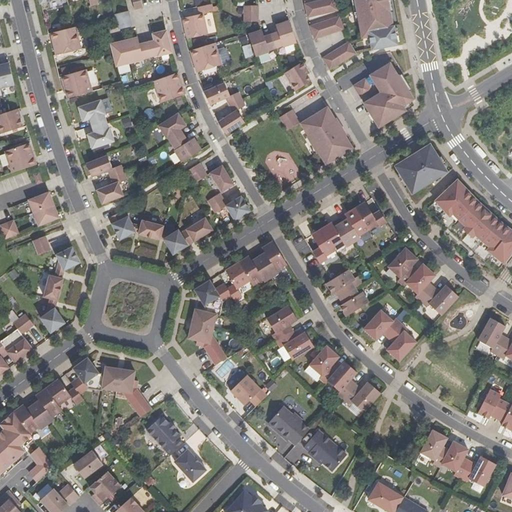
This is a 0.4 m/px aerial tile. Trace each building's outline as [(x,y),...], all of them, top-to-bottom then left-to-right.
[(143,8),(140,0),(132,0),(134,10),(143,8)] [(338,11),(334,0),(326,0),(305,4),(308,18),(338,11)] [(391,21),(387,0),(355,0),(359,19),(363,38),(370,36),(373,50),(397,45),(394,27),(392,27),(391,21)] [(208,34),(203,14),(214,12),(212,4),(197,7),(199,15),(183,18),(187,39),(208,34)] [(258,22),(258,6),(245,6),(245,22),(258,22)] [(132,27),(128,11),(115,14),(118,30),(132,27)] [(344,29),(339,16),(310,26),(314,39),(344,29)] [(297,43),(289,21),(276,25),(278,32),(271,34),(276,48),(283,46),(283,47),(297,43)] [(81,49),(76,27),(51,33),(53,41),(54,41),(56,48),(54,48),(56,55),(81,49)] [(269,51),(276,48),(271,34),(264,37),(262,30),(248,35),(256,56),(269,52),(269,51)] [(172,53),(166,31),(153,34),(154,41),(147,43),(150,57),(158,55),(158,56),(172,53)] [(150,57),(147,43),(140,45),(138,38),(125,41),(130,63),(143,60),(143,59),(150,57)] [(130,63),(125,41),(111,44),(116,66),(130,63)] [(222,65),(215,43),(190,51),(193,59),(195,58),(197,65),(195,66),(197,73),(222,65)] [(330,70),(356,54),(349,43),(323,59),(330,70)] [(310,73),(302,62),(284,73),(295,91),(312,81),(307,75),(310,73)] [(14,83),(9,63),(0,65),(0,84),(1,89),(15,86),(14,83)] [(403,106),(414,100),(391,63),(371,76),(381,93),(364,104),(379,128),(406,111),(403,106)] [(92,92),(86,70),(61,77),(64,85),(65,84),(67,91),(66,92),(68,99),(92,92)] [(154,82),(161,102),(161,103),(185,94),(182,86),(181,87),(178,80),(180,79),(178,73),(157,81),(154,82)] [(373,92),(365,79),(354,86),(362,99),(373,92)] [(204,92),(205,94),(210,105),(226,98),(229,106),(242,99),(239,93),(230,96),(225,83),(204,92)] [(176,99),(179,106),(187,103),(184,96),(176,99)] [(233,113),(226,118),(218,123),(226,135),(245,123),(237,110),(245,105),(242,99),(229,106),(233,113)] [(79,108),(81,116),(83,121),(90,119),(92,126),(106,122),(104,115),(105,114),(100,100),(79,108)] [(353,148),(346,137),(347,136),(336,118),(335,119),(328,108),(304,122),(301,124),(308,136),(307,136),(318,154),(319,153),(327,165),(353,148)] [(0,134),(23,127),(20,117),(21,117),(18,109),(0,114),(0,134)] [(301,123),(293,110),(280,118),(288,131),(301,123)] [(187,126),(186,125),(179,113),(159,126),(167,139),(168,138),(172,144),(185,136),(181,130),(187,126)] [(114,142),(109,128),(108,128),(106,122),(92,126),(94,133),(88,135),(92,149),(114,142)] [(182,163),(202,150),(194,138),(188,142),(185,136),(172,144),(175,150),(174,150),(182,163)] [(32,157),(31,153),(30,150),(32,150),(30,143),(5,152),(12,173),(37,165),(34,157),(32,157)] [(448,172),(431,144),(393,167),(411,195),(448,172)] [(124,172),(121,165),(112,168),(107,155),(87,164),(92,177),(108,171),(110,178),(124,172)] [(192,177),(203,170),(200,164),(188,171),(192,177)] [(234,185),(222,166),(210,173),(211,174),(222,193),(234,185)] [(195,183),(207,176),(203,170),(192,177),(195,183)] [(37,184),(43,182),(39,172),(33,174),(37,184)] [(123,196),(118,183),(127,180),(124,172),(110,178),(113,184),(97,190),(103,204),(123,196)] [(449,233),(452,230),(470,247),(468,249),(467,251),(468,252),(468,253),(469,254),(470,254),(471,254),(473,253),(482,262),(484,259),(495,269),(511,249),(511,230),(493,215),(491,217),(484,211),(486,209),(457,179),(428,208),(438,217),(436,220),(445,228),(445,230),(445,231),(446,232),(446,233),(447,233),(448,233),(449,233)] [(54,205),(49,192),(28,200),(33,213),(54,205)] [(212,207),(223,200),(220,194),(208,201),(212,207)] [(251,212),(241,196),(227,205),(223,200),(212,207),(215,212),(226,206),(235,221),(251,212)] [(386,220),(380,210),(373,214),(365,201),(355,207),(368,228),(379,222),(380,224),(386,220)] [(60,218),(54,205),(33,213),(38,226),(60,218)] [(368,228),(355,207),(346,213),(348,217),(341,222),(353,241),(360,236),(359,234),(368,228)] [(132,224),(129,217),(112,224),(120,240),(136,232),(132,224)] [(188,246),(212,231),(213,230),(205,218),(180,234),(188,246)] [(19,234),(14,221),(7,224),(12,237),(19,234)] [(162,232),(164,226),(142,221),(141,227),(132,224),(136,232),(136,234),(160,240),(161,239),(162,232)] [(353,241),(341,222),(334,226),(332,222),(322,228),(335,249),(345,243),(346,245),(353,241)] [(12,237),(7,224),(0,226),(0,230),(4,240),(12,237)] [(335,249),(322,228),(313,233),(321,246),(313,251),(320,261),(327,257),(326,255),(335,249)] [(180,234),(179,230),(172,235),(162,232),(161,239),(164,240),(173,255),(188,246),(180,234)] [(49,243),(47,236),(33,241),(36,248),(49,243)] [(288,264),(274,241),(263,248),(266,252),(259,257),(272,277),(279,273),(278,271),(288,264)] [(39,255),(52,250),(49,243),(36,248),(39,255)] [(65,270),(80,263),(73,247),(57,255),(60,261),(58,273),(64,275),(65,270)] [(406,282),(424,263),(412,252),(405,260),(399,255),(387,268),(392,273),(395,271),(406,282)] [(272,277),(259,257),(253,261),(250,256),(240,262),(251,281),(254,285),(264,279),(266,281),(272,277)] [(251,281),(240,262),(226,271),(232,280),(231,280),(225,284),(233,296),(239,293),(240,292),(238,289),(251,281)] [(429,282),(436,275),(424,263),(406,282),(418,293),(416,295),(422,301),(434,287),(429,282)] [(355,288),(351,282),(356,279),(349,268),(348,269),(331,279),(326,282),(332,294),(336,291),(339,297),(355,288)] [(58,303),(63,279),(64,275),(58,273),(57,277),(49,275),(44,297),(52,299),(57,300),(57,303),(58,303)] [(233,296),(225,284),(216,289),(210,280),(195,290),(205,304),(220,295),(224,302),(233,296)] [(442,314),(458,296),(446,284),(439,292),(434,287),(422,301),(427,305),(429,303),(442,314)] [(368,302),(362,292),(359,294),(355,288),(339,297),(343,303),(340,306),(346,316),(368,302)] [(66,323),(56,309),(57,303),(57,300),(52,299),(48,314),(41,319),(51,333),(66,323)] [(287,325),(298,319),(289,305),(268,318),(276,332),(273,335),(276,340),(291,331),(287,325)] [(400,360),(417,342),(405,331),(407,328),(382,307),(364,329),(376,340),(383,332),(385,330),(396,339),(394,342),(387,349),(400,360)] [(212,334),(217,315),(195,310),(188,339),(197,341),(196,345),(204,347),(215,365),(227,358),(212,334)] [(34,325),(25,314),(19,318),(28,330),(34,325)] [(507,338),(501,334),(506,326),(491,317),(479,339),(494,347),(492,350),(499,354),(507,338)] [(28,330),(19,318),(13,323),(22,334),(28,330)] [(385,330),(383,332),(394,342),(396,339),(385,330)] [(314,346),(305,331),(295,337),(291,331),(276,340),(280,346),(284,344),(293,359),(295,357),(305,351),(314,346)] [(16,364),(34,350),(25,338),(8,352),(7,352),(16,364)] [(511,340),(507,338),(499,354),(504,358),(506,355),(511,357),(511,340)] [(328,380),(335,372),(330,367),(333,364),(339,357),(326,346),(310,365),(322,376),(320,379),(325,383),(328,380)] [(0,375),(10,368),(1,356),(0,357),(0,375)] [(88,390),(83,383),(97,373),(87,358),(73,369),(79,377),(71,383),(80,395),(88,390)] [(355,384),(350,380),(357,373),(344,362),(338,369),(335,372),(328,380),(328,381),(340,391),(337,393),(343,398),(355,384)] [(322,376),(310,365),(305,371),(317,382),(320,379),(322,376)] [(138,389),(139,381),(135,380),(136,371),(129,370),(125,370),(121,369),(119,369),(115,368),(106,367),(103,389),(123,392),(139,414),(150,406),(138,389)] [(256,406),(267,396),(247,375),(231,391),(245,405),(250,400),(256,406)] [(80,395),(71,383),(64,388),(59,379),(46,389),(59,407),(71,397),(74,400),(80,395)] [(271,390),(277,385),(272,380),(267,386),(271,390)] [(364,411),(380,393),(368,382),(361,389),(356,385),(355,384),(343,398),(344,399),(349,403),(351,401),(364,411)] [(59,407),(46,389),(36,396),(39,401),(33,405),(48,425),(54,420),(52,418),(61,411),(59,407)] [(497,418),(505,402),(498,398),(500,395),(489,389),(478,413),(488,418),(490,415),(497,418)] [(511,430),(511,404),(511,405),(505,402),(497,418),(503,421),(501,425),(511,430)] [(48,425),(33,405),(27,410),(24,405),(14,412),(30,434),(40,427),(42,429),(48,425)] [(296,446),(309,431),(300,423),(300,420),(295,416),(292,416),(282,407),(269,423),(269,426),(275,430),(278,430),(282,434),(281,435),(287,441),(289,440),(296,446)] [(0,475),(2,477),(8,472),(5,469),(18,456),(21,459),(27,454),(21,445),(13,434),(15,432),(23,443),(32,436),(30,434),(14,412),(0,423),(0,424),(4,429),(0,432),(0,475)] [(147,430),(171,456),(183,444),(178,438),(181,436),(175,429),(177,428),(172,423),(170,424),(163,416),(147,430)] [(347,455),(319,430),(304,447),(310,452),(309,454),(316,460),(317,458),(323,463),(332,472),(347,455)] [(13,434),(21,445),(23,443),(15,432),(13,434)] [(442,464),(454,442),(440,434),(435,443),(428,439),(419,455),(426,459),(428,456),(442,464)] [(469,462),(463,459),(468,450),(454,442),(442,464),(456,472),(454,475),(461,479),(469,462)] [(46,474),(54,467),(39,447),(32,454),(39,464),(38,465),(46,474)] [(188,449),(175,462),(194,482),(207,470),(188,449)] [(103,464),(93,452),(75,467),(85,479),(103,464)] [(483,487),(495,465),(481,458),(476,466),(469,462),(461,479),(467,483),(469,479),(483,487)] [(46,474),(38,465),(29,473),(37,482),(46,474)] [(94,500),(100,506),(121,486),(108,472),(90,487),(96,493),(98,496),(94,500)] [(511,473),(503,495),(511,498),(511,473)] [(368,500),(388,511),(395,511),(404,497),(409,490),(384,474),(368,500)] [(74,502),(80,497),(68,484),(63,489),(74,502)] [(51,511),(62,511),(74,502),(63,489),(58,494),(53,489),(41,500),(51,511)] [(244,490),(226,511),(265,511),(267,510),(260,504),(261,502),(253,496),(252,497),(244,490)] [(9,491),(0,498),(0,511),(20,511),(17,508),(14,505),(18,501),(9,491)] [(428,511),(404,497),(395,511),(428,511)] [(144,511),(131,498),(115,511),(144,511)]
